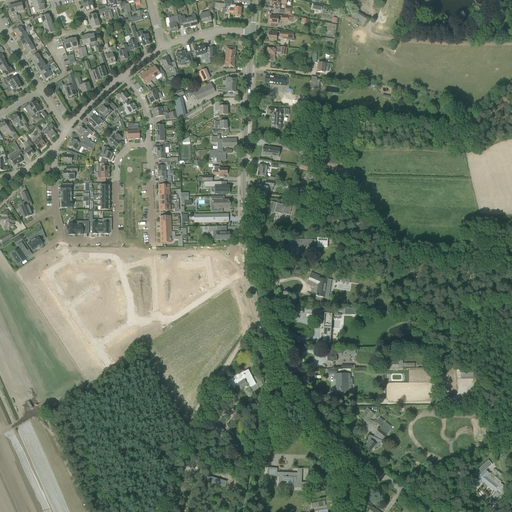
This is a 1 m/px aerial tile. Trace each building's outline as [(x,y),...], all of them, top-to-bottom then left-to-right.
[(117,8),(114,0),(108,0),(111,9),(117,8)] [(286,4),(286,0),(274,0),(275,0),(271,0),(270,6),(274,6),(273,9),(280,10),(280,6),(279,6),(279,4),(286,4)] [(44,3),(33,7),(35,13),(45,10),(45,9),(44,10),(43,6),(45,6),(44,3)] [(209,11),(200,13),(202,19),(203,24),(211,22),(210,15),(214,14),(212,8),(213,8),(212,3),(212,5),(208,5),(209,8),(208,8),(209,11)] [(18,12),(15,4),(13,5),(8,6),(10,14),(15,13),(18,12)] [(92,4),(84,7),(85,9),(86,12),(86,13),(94,10),(92,4)] [(234,13),(234,15),(241,16),(241,8),(234,7),(234,10),(229,9),(229,13),(234,13)] [(104,12),(105,18),(106,17),(110,16),(109,13),(108,13),(107,8),(99,11),(100,14),(104,12)] [(350,15),(352,16),(351,17),(353,18),(352,20),(363,26),(368,18),(365,16),(353,9),(350,15)] [(192,18),(188,19),(190,27),(197,26),(196,19),(199,19),(197,11),(194,12),(194,14),(191,15),(192,18)] [(88,20),(89,23),(98,20),(96,14),(88,17),(89,20),(88,20)] [(40,17),(42,24),(51,20),(50,18),(49,15),(40,17)] [(179,23),(177,15),(171,17),(171,19),(169,20),(169,24),(171,33),(178,31),(177,26),(179,25),(179,26),(180,25),(179,23)] [(181,15),(177,15),(179,23),(182,22),(183,29),(190,27),(188,19),(185,20),(184,16),(181,17),(181,15)] [(270,17),(270,16),(269,23),(274,24),(277,24),(278,21),(287,22),(292,22),(293,17),(288,17),(279,16),(274,16),(274,17),(270,17)] [(42,24),(44,29),(52,26),(51,23),(52,23),(51,20),(42,24)] [(98,20),(89,23),(90,25),(91,28),(91,29),(100,26),(98,20)] [(16,35),(17,37),(24,33),(21,27),(23,25),(21,22),(16,26),(18,29),(14,31),(17,35),(16,35)] [(52,26),(44,29),(46,35),(55,32),(54,30),(53,30),(52,26)] [(138,41),(136,33),(134,26),(130,27),(132,35),(129,36),(131,41),(128,42),(130,46),(131,51),(138,48),(136,44),(139,43),(139,41),(138,41)] [(137,33),(136,33),(138,41),(139,41),(141,40),(144,47),(150,44),(148,40),(149,39),(148,35),(144,36),(142,31),(137,33)] [(268,33),(268,40),(273,40),(276,41),(276,37),(285,38),(284,39),(291,41),(291,39),(293,39),(293,34),(285,33),(277,32),(272,32),(272,33),(268,33)] [(20,40),(21,42),(28,38),(24,33),(17,37),(19,40),(20,40)] [(90,34),(87,35),(89,44),(90,47),(99,45),(98,42),(95,43),(94,38),(93,34),(90,35),(90,34)] [(82,37),(81,37),(82,42),(83,46),(89,44),(87,35),(85,36),(82,37)] [(22,45),(24,48),(31,44),(28,38),(21,42),(23,45),(22,45)] [(70,39),(72,48),(74,48),(74,50),(78,49),(77,43),(76,38),(72,39),(70,39)] [(70,48),(72,48),(70,39),(67,40),(64,41),(66,50),(70,48)] [(31,44),(24,48),(25,50),(26,50),(28,54),(32,51),(35,49),(31,44)] [(122,51),(118,53),(120,56),(121,61),(128,59),(126,53),(129,52),(127,47),(126,45),(121,47),(122,51)] [(210,49),(209,48),(209,47),(205,48),(204,45),(193,49),(196,57),(203,54),(205,60),(204,60),(205,64),(210,63),(210,57),(210,49)] [(276,47),(276,46),(275,46),(275,49),(268,48),(267,54),(267,61),(271,62),(274,63),(275,62),(275,59),(274,58),(275,52),(281,53),(281,56),(285,56),(286,48),(279,47),(276,47)] [(108,49),(110,54),(106,56),(107,60),(109,65),(116,63),(115,60),(115,59),(114,59),(114,58),(117,57),(113,47),(108,49)] [(227,61),(226,67),(234,67),(235,48),(226,47),(225,60),(227,61)] [(80,49),(78,50),(79,58),(82,57),(87,56),(85,48),(81,49),(80,49)] [(192,63),(189,53),(185,54),(184,52),(175,54),(177,59),(178,63),(182,62),(183,65),(183,66),(187,64),(192,63)] [(33,62),(34,64),(41,59),(38,54),(31,58),(33,62)] [(161,60),(163,65),(166,70),(170,68),(172,72),(173,72),(175,76),(176,76),(178,75),(176,67),(173,68),(170,61),(168,57),(161,60)] [(36,67),(38,69),(45,65),(41,59),(34,64),(36,67)] [(317,72),(318,72),(324,73),(325,67),(328,67),(328,64),(323,63),(318,63),(317,72)] [(0,70),(0,71),(2,73),(11,67),(10,66),(8,67),(6,64),(0,67),(0,70)] [(39,72),(41,75),(48,70),(45,65),(38,69),(40,72),(39,72)] [(97,69),(98,71),(100,79),(107,76),(105,72),(103,65),(100,66),(101,68),(97,69)] [(149,69),(149,70),(150,70),(155,77),(160,74),(157,70),(154,66),(152,68),(151,67),(149,69)] [(11,67),(2,73),(3,75),(4,74),(6,77),(9,75),(13,72),(11,69),(12,69),(11,67)] [(197,73),(201,82),(210,78),(206,69),(197,73)] [(48,70),(41,75),(42,77),(43,77),(45,80),(52,76),(48,70)] [(100,79),(98,71),(94,72),(93,70),(90,71),(92,77),(94,82),(101,80),(100,79)] [(147,71),(144,72),(150,81),(155,77),(150,70),(149,70),(147,71)] [(150,81),(144,72),(142,74),(142,75),(140,77),(146,85),(150,81)] [(67,88),(65,88),(66,91),(67,95),(68,94),(69,97),(76,95),(75,90),(77,89),(77,88),(75,82),(74,79),(73,74),(67,77),(70,84),(68,84),(69,87),(67,88)] [(11,87),(19,82),(20,82),(19,80),(18,80),(16,77),(13,79),(11,76),(7,79),(5,80),(8,85),(9,84),(11,87)] [(264,83),(268,83),(268,84),(282,86),(282,81),(287,82),(288,78),(282,77),(269,76),(268,77),(265,77),(264,83)] [(74,79),(75,82),(77,88),(77,89),(81,88),(83,93),(91,90),(89,85),(88,83),(85,84),(84,82),(81,83),(80,77),(79,78),(74,79)] [(225,92),(235,92),(236,78),(228,78),(228,87),(225,87),(225,92)] [(19,82),(11,87),(12,90),(11,90),(12,91),(15,95),(21,91),(19,89),(22,87),(20,84),(19,82)] [(191,91),(196,101),(215,92),(211,83),(191,91)] [(149,95),(147,96),(150,104),(155,102),(159,100),(158,100),(162,98),(160,93),(158,93),(156,88),(153,90),(148,92),(149,95)] [(121,91),(115,95),(119,99),(123,105),(125,104),(128,102),(129,102),(127,99),(130,97),(125,92),(123,94),(121,91)] [(268,93),(267,101),(282,103),(282,102),(292,104),(293,99),(289,98),(289,96),(283,95),(277,94),(277,95),(273,94),(273,93),(268,93)] [(209,100),(186,115),(185,115),(188,119),(212,104),(209,100)] [(30,111),(27,112),(30,117),(33,120),(37,124),(43,119),(40,114),(39,115),(38,112),(41,110),(36,101),(28,106),(30,111)] [(117,109),(119,113),(125,110),(127,109),(130,114),(133,112),(137,109),(133,103),(131,104),(129,102),(128,102),(125,104),(123,105),(122,106),(117,109)] [(215,103),(215,109),(219,109),(219,115),(227,115),(227,106),(222,106),(222,102),(215,103)] [(103,106),(98,110),(101,113),(99,115),(99,116),(100,117),(103,120),(108,116),(113,111),(109,107),(106,109),(105,108),(103,106)] [(152,110),(154,118),(159,117),(168,115),(167,111),(162,112),(161,108),(152,110)] [(271,129),(280,130),(282,109),(267,108),(267,115),(272,115),(271,129)] [(9,118),(12,122),(14,125),(17,123),(21,128),(23,127),(27,133),(30,131),(26,124),(23,126),(23,124),(21,121),(16,114),(9,118)] [(89,121),(88,122),(92,126),(94,128),(97,126),(98,127),(101,124),(102,124),(104,122),(103,120),(100,117),(99,116),(96,118),(93,115),(90,118),(89,118),(89,119),(88,120),(89,121)] [(116,119),(112,123),(114,125),(121,119),(119,117),(116,119)] [(0,123),(0,128),(0,130),(3,134),(8,131),(11,136),(15,133),(8,122),(6,124),(4,121),(0,123)] [(212,131),(213,135),(222,133),(223,133),(223,129),(227,129),(227,121),(219,121),(219,122),(214,122),(214,131),(212,131)] [(43,132),(47,136),(50,140),(55,136),(54,136),(56,134),(54,132),(57,129),(52,124),(48,128),(47,128),(43,132)] [(81,128),(75,134),(77,137),(89,147),(92,150),(93,149),(95,145),(93,142),(92,143),(87,138),(90,134),(91,135),(93,133),(90,130),(86,126),(83,130),(81,128)] [(134,139),(133,127),(128,128),(128,129),(124,129),(124,131),(124,136),(127,136),(128,140),(134,139)] [(138,127),(133,127),(134,139),(140,139),(139,136),(142,136),(142,128),(138,128),(138,127)] [(39,140),(34,144),(36,146),(40,150),(45,144),(43,142),(46,140),(41,135),(40,133),(39,132),(37,134),(39,137),(38,138),(39,140)] [(109,142),(107,144),(111,147),(113,145),(116,148),(121,143),(119,141),(122,138),(118,135),(116,133),(113,136),(108,141),(109,142)] [(211,137),(211,143),(217,143),(217,150),(218,150),(223,150),(223,147),(231,147),(236,147),(236,139),(231,139),(222,139),(222,140),(220,140),(220,135),(217,135),(217,137),(211,137)] [(72,139),(68,145),(69,146),(69,147),(70,148),(71,148),(72,148),(76,150),(78,152),(82,147),(87,150),(89,147),(77,137),(76,138),(75,140),(72,139)] [(27,155),(29,157),(34,153),(32,150),(35,148),(32,144),(29,140),(24,144),(27,149),(24,151),(27,155)] [(156,148),(156,154),(165,153),(169,153),(168,148),(168,144),(164,144),(159,145),(159,148),(156,148)] [(279,157),(280,148),(263,146),(262,155),(279,157)] [(102,151),(104,152),(102,158),(110,161),(113,154),(110,153),(111,149),(103,147),(102,151)] [(9,159),(6,161),(7,164),(8,164),(8,166),(12,163),(13,166),(19,163),(23,161),(20,158),(23,156),(21,152),(20,150),(18,151),(12,155),(13,156),(9,159)] [(210,151),(210,157),(212,158),(212,164),(220,163),(220,161),(225,161),(225,153),(223,153),(223,150),(218,150),(218,151),(217,151),(210,151)] [(66,163),(71,163),(72,161),(77,161),(77,154),(76,153),(71,152),(71,155),(63,155),(63,162),(66,162),(66,163)] [(170,171),(170,165),(171,165),(171,162),(169,162),(167,162),(161,163),(161,166),(157,166),(157,172),(166,171),(170,171)] [(106,167),(106,164),(97,164),(98,173),(109,172),(109,166),(106,167)] [(257,176),(266,177),(267,170),(268,170),(269,166),(259,165),(257,176)] [(74,179),(74,173),(77,173),(77,166),(66,166),(66,171),(63,171),(63,178),(68,178),(68,179),(71,179),(74,179)] [(218,177),(219,177),(223,177),(223,175),(227,175),(227,169),(219,169),(219,167),(214,167),(214,171),(213,171),(213,175),(218,175),(218,177)] [(170,176),(170,171),(166,171),(157,172),(157,173),(157,176),(157,177),(160,177),(160,183),(171,182),(171,176),(170,176)] [(109,172),(98,173),(98,178),(99,178),(99,182),(106,182),(106,179),(109,178),(109,172)] [(262,192),(262,194),(267,195),(267,191),(268,187),(270,187),(270,186),(273,186),(273,185),(273,182),(273,181),(267,180),(266,183),(259,182),(258,190),(259,190),(259,191),(262,192)] [(221,182),(204,182),(204,187),(215,187),(215,194),(219,193),(219,195),(224,195),(224,193),(229,193),(229,186),(221,186),(221,182)] [(62,186),(60,186),(60,192),(61,192),(72,192),(72,184),(62,184),(62,186)] [(26,191),(22,193),(25,203),(30,201),(26,191)] [(211,197),(211,201),(212,201),(212,202),(211,202),(211,208),(217,208),(217,210),(222,210),(222,208),(229,208),(229,203),(229,201),(229,200),(224,200),(222,200),(222,196),(211,197)] [(188,197),(181,197),(181,198),(181,205),(184,205),(184,206),(191,206),(191,200),(188,200),(188,197)] [(271,202),(268,211),(270,211),(269,213),(272,213),(273,213),(274,212),(282,215),(283,214),(289,215),(292,205),(285,203),(285,206),(271,202)] [(28,204),(19,207),(23,219),(32,215),(28,204)] [(13,225),(10,219),(13,218),(8,210),(1,215),(2,217),(0,218),(0,223),(2,226),(5,224),(8,228),(13,225)] [(103,223),(103,224),(103,234),(109,234),(109,225),(111,225),(111,219),(108,219),(108,223),(103,223)] [(68,227),(67,227),(67,231),(68,231),(68,235),(76,235),(76,225),(76,221),(73,221),(73,224),(68,224),(68,227)] [(76,225),(76,235),(83,235),(83,234),(83,231),(87,231),(87,223),(82,223),(82,225),(76,225)] [(216,240),(229,239),(229,233),(221,233),(221,227),(208,227),(208,231),(216,231),(216,240)] [(38,237),(28,243),(32,249),(33,251),(43,245),(38,237)] [(317,238),(317,248),(327,248),(327,239),(317,238)] [(289,244),(289,245),(289,248),(285,248),(284,253),(296,253),(296,245),(314,246),(315,240),(288,239),(288,243),(289,244)] [(20,249),(14,252),(16,256),(14,257),(17,261),(19,259),(21,262),(26,259),(24,257),(26,256),(24,253),(27,251),(21,242),(17,245),(20,249)] [(311,273),(308,280),(316,283),(318,284),(317,290),(317,296),(316,295),(316,296),(317,296),(324,297),(325,291),(328,292),(330,281),(326,280),(317,279),(315,278),(316,275),(311,273)] [(322,342),(330,343),(332,314),(324,313),(322,342)] [(342,357),(342,355),(342,350),(338,350),(333,350),(332,350),(332,354),(327,354),(327,361),(330,361),(330,362),(333,362),(333,361),(336,361),(336,357),(342,357)] [(473,369),(461,369),(461,377),(473,377),(473,369)] [(241,371),(232,378),(228,381),(234,388),(238,385),(237,384),(246,378),(250,387),(251,387),(255,394),(260,392),(258,388),(263,385),(260,380),(255,383),(248,370),(242,373),(241,371)] [(347,379),(349,379),(349,373),(334,374),(334,380),(338,380),(338,386),(335,386),(336,392),(350,392),(349,386),(348,386),(347,379)] [(368,408),(360,417),(366,422),(373,413),(368,408)] [(369,441),(368,443),(365,447),(370,451),(373,447),(374,448),(380,444),(379,442),(380,439),(382,440),(390,430),(392,428),(385,422),(383,425),(375,434),(377,436),(375,438),(369,435),(368,439),(369,441)] [(476,479),(472,482),(476,486),(482,481),(494,490),(496,488),(501,493),(505,487),(500,483),(501,482),(497,478),(495,476),(495,477),(490,473),(489,473),(489,474),(485,470),(492,464),(492,465),(492,464),(488,460),(474,473),(477,476),(478,477),(476,479)] [(266,476),(276,477),(277,468),(267,467),(266,476)] [(278,483),(293,483),(294,483),(294,488),(307,488),(307,483),(301,482),(301,481),(302,469),(297,469),(297,473),(278,473),(278,483)]
